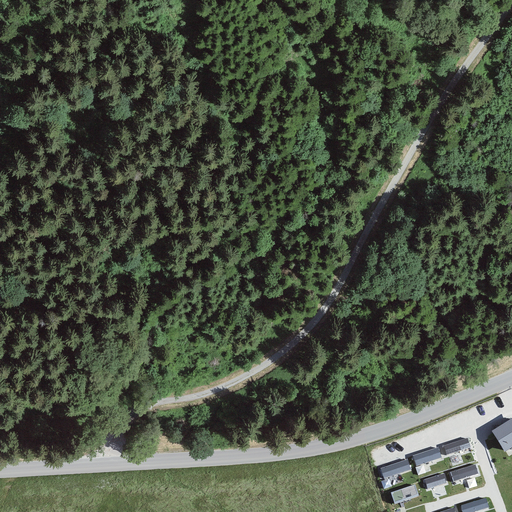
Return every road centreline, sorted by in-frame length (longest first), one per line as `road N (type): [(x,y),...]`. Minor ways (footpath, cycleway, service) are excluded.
road 1 (track): [(105,465),(129,416),(158,401),(204,395),(282,354),(323,308),(405,159),(478,43),(511,7)]
road 2 (tertiary): [(511,379),(443,413),(316,447),(0,472)]
